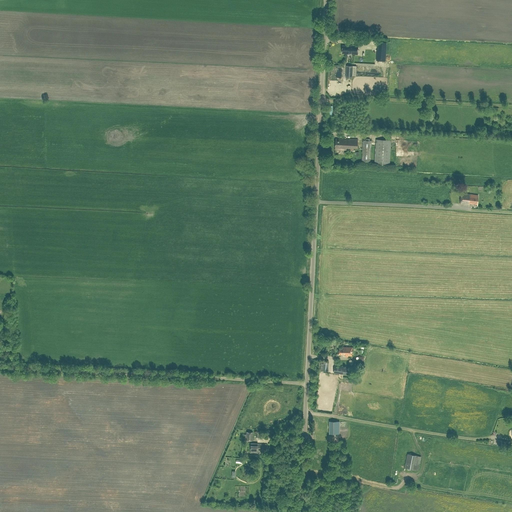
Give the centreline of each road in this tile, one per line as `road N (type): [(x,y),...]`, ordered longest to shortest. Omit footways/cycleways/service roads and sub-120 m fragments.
road 1 (unclassified): [(306,383),(325,0)]
road 2 (unclassified): [(306,383),(0,366)]
road 3 (unclassified): [(300,511),(306,383)]
